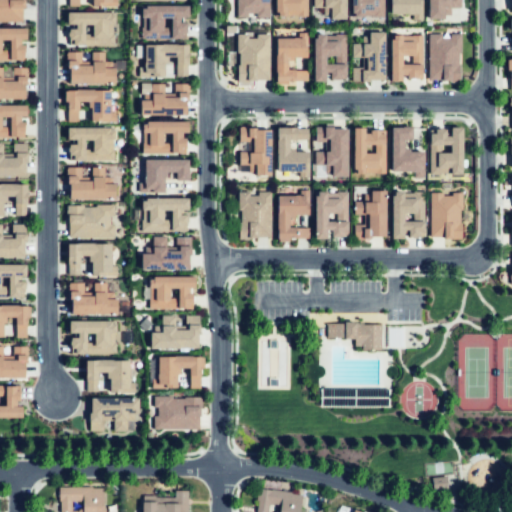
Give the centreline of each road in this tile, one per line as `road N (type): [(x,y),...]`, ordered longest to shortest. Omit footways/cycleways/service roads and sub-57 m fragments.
road 1 (residential): [(204,0),(221,369),(219,511)]
road 2 (residential): [(438,511),(337,478),(279,469),(0,470)]
road 3 (residential): [(49,405),(47,0)]
road 4 (residential): [(204,95),(490,98)]
road 5 (residential): [(212,260),(488,261)]
road 6 (residential): [(488,261),(488,0)]
